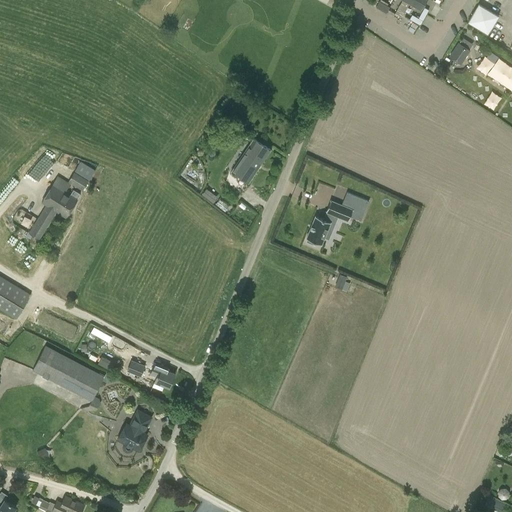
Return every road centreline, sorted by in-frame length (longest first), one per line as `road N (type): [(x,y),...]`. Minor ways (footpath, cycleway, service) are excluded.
road 1 (unclassified): [(139,511),(176,442),(352,0)]
road 2 (track): [(130,511),(0,473)]
road 3 (unknown): [(357,0),(424,39),(440,32),(459,0)]
